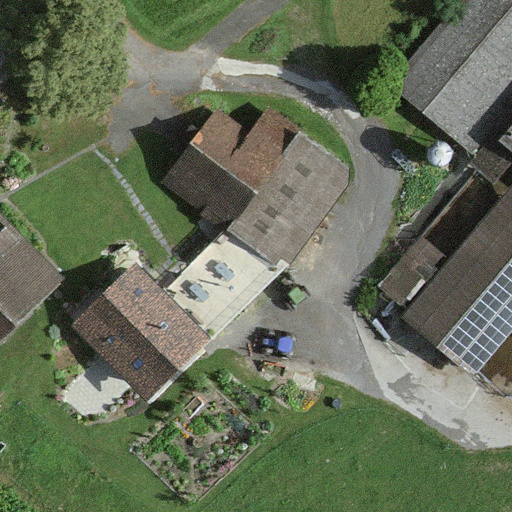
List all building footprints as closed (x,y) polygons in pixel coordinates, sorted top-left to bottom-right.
[(511,0),(467,0),(393,90),(459,144),(511,79),(511,0)] [(511,135),(500,150),(511,160),(511,135)] [(292,136),(249,188),(197,144),(166,181),(278,274),(311,235),(300,226),(341,177),(292,136)] [(511,331),(511,191),(402,320),(471,379),(511,331)] [(0,354),(66,292),(0,221),(0,354)] [(134,272),(71,331),(146,411),(209,351),(134,272)]
